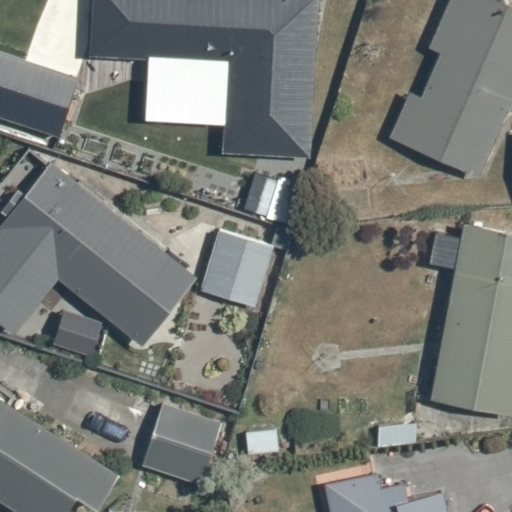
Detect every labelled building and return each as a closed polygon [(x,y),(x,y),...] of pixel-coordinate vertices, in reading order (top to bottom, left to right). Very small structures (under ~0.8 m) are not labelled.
[(310,0),(84,0),(83,51),(142,53),(141,78),(222,81),(219,148),(305,151),(310,0)] [(511,9),(489,0),(443,0),(388,136),(471,170),(506,86),(511,88),(511,9)] [(40,154),(13,189),(0,205),(0,317),(9,325),(49,271),(135,337),(188,269),(40,154)] [(511,367),(511,229),(453,219),(452,228),(424,223),(418,257),(446,262),(423,393),(505,408),(511,367)] [(269,240),(209,225),(193,285),(254,300),(269,240)] [(328,434),(330,388),(283,386),(282,432),(328,434)] [(194,483),(224,418),(166,390),(136,455),(194,483)] [(108,469),(0,399),(0,500),(18,511),(52,511),(65,493),(84,505),(108,469)] [(414,438),(415,409),(372,407),(370,436),(414,438)] [(398,479),(376,483),(373,467),(324,476),(330,511),(443,511),(438,483),(400,490),(398,479)]
